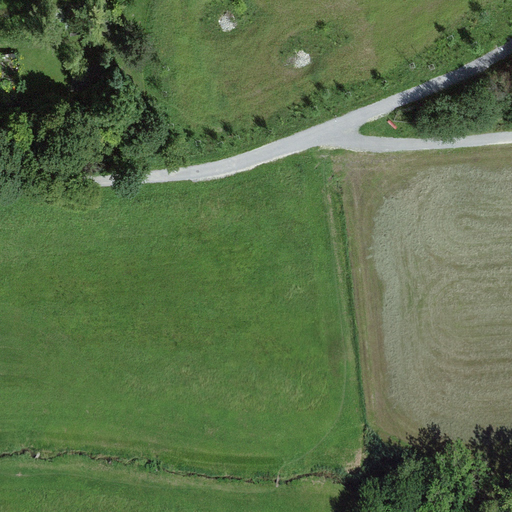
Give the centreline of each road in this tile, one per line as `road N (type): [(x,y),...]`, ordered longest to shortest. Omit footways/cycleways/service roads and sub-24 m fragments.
road 1 (track): [(511,138),(341,148),(199,172),(0,187)]
road 2 (track): [(341,148),(511,47)]
